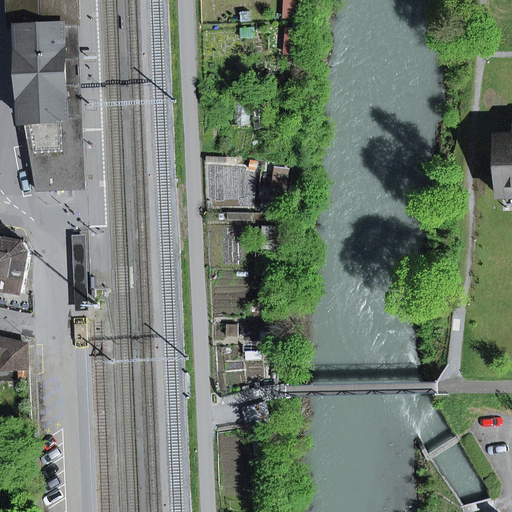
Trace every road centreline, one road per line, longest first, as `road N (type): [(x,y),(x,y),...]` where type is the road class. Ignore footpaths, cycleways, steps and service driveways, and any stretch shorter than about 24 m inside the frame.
road 1 (residential): [(76,511),(70,336)]
road 2 (residential): [(70,336),(43,228),(0,203)]
